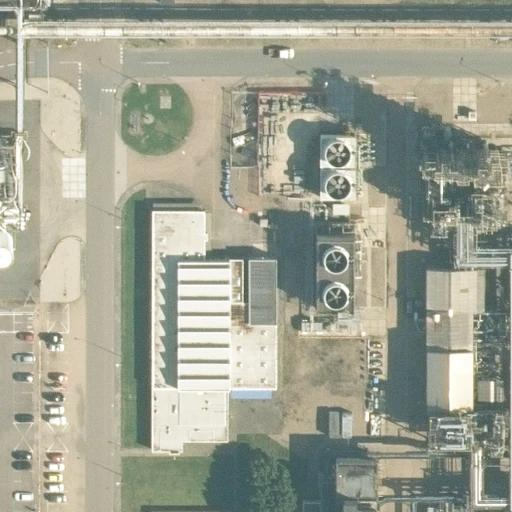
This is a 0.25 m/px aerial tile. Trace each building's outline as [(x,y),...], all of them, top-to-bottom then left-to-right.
[(0,242),(13,243),(13,129),(0,129),(0,242)] [(322,196),(357,196),(357,134),(322,134),(322,196)] [(250,255),(250,299),(233,299),(233,257),(206,257),(205,208),(151,208),(152,452),(182,452),(182,440),(227,440),(227,387),(278,387),(278,256),(250,255)] [(311,309),(355,308),(355,223),(311,223),(311,309)] [(428,345),(469,345),(469,305),(481,305),(481,265),(428,265),(428,345)] [(298,338),(362,338),(362,320),(298,320),(298,338)] [(469,345),(428,345),(428,405),(469,406),(469,345)] [(303,511),(320,511),(321,498),(304,497),(303,511)] [(341,511),(376,511),(377,501),(342,501),(341,511)]
